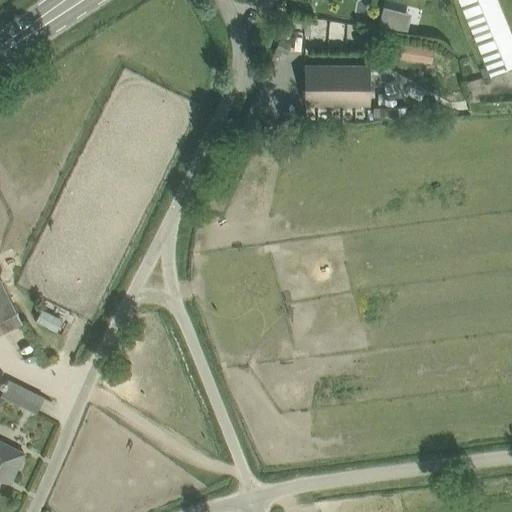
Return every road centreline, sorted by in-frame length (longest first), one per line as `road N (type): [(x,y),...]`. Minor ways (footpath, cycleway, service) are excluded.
road 1 (unclassified): [(256,495),(511,459)]
road 2 (unclassified): [(130,293),(30,511)]
road 3 (unclassified): [(226,0),(240,47),(233,78),(164,218)]
road 4 (unclassified): [(175,296),(256,495)]
